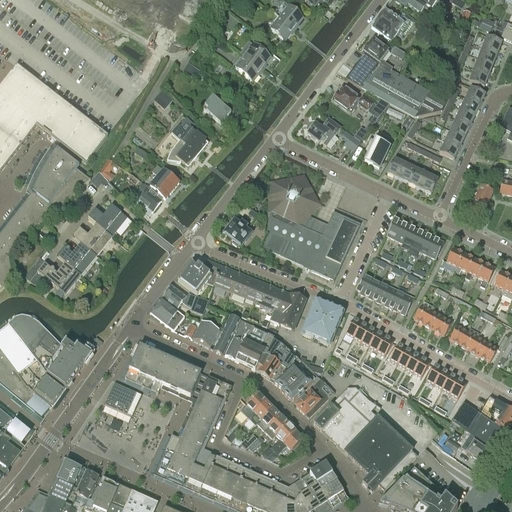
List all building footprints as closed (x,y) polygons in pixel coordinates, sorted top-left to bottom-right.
[(132,0),(118,0),(116,4),(125,10),(123,13),(130,17),(127,22),(133,26),(148,0),(147,0),(134,0),(134,1),(132,0)] [(148,0),(133,26),(139,30),(142,24),(149,28),(151,25),(160,31),(166,20),(154,13),(158,6),(148,0)] [(425,6),(416,0),(393,0),(404,8),(406,6),(419,15),(425,6)] [(416,0),(425,6),(430,10),(436,2),(432,0),(416,0)] [(456,0),(450,0),(449,3),(461,11),(465,5),(456,0)] [(279,20),(293,31),(302,20),(288,9),(279,20)] [(384,11),(371,29),(390,44),(395,37),(401,41),(415,23),(401,13),(396,20),(384,11)] [(462,12),(460,22),(468,24),(470,14),(462,12)] [(166,20),(160,31),(169,36),(167,39),(174,43),(170,49),(177,52),(192,27),(182,20),(178,27),(166,20)] [(293,31),(279,20),(270,32),(284,43),(293,31)] [(478,30),(480,25),(473,22),(471,27),(478,30)] [(480,25),(478,30),(485,34),(488,28),(480,25)] [(511,27),(506,25),(506,26),(502,35),(500,39),(511,44),(511,27)] [(486,38),(481,50),(496,56),(501,44),(486,38)] [(364,57),(378,67),(381,63),(383,60),(381,59),(386,52),(371,41),(370,42),(369,41),(366,46),(367,47),(361,55),(364,57)] [(254,45),(244,58),(262,72),(272,60),(254,45)] [(393,49),(390,55),(401,62),(404,55),(393,49)] [(481,50),(477,61),(492,67),(496,56),(481,50)] [(381,63),(378,67),(364,57),(346,82),(383,102),(413,120),(440,115),(446,103),(418,89),(398,79),(400,77),(391,71),(381,63)] [(252,84),(262,72),(244,58),(234,70),(252,84)] [(477,61),(473,72),(488,78),(492,67),(477,61)] [(0,86),(0,173),(36,127),(85,166),(107,138),(106,137),(88,124),(85,121),(57,99),(24,73),(16,67),(0,86)] [(483,90),(488,78),(473,72),(468,84),(483,90)] [(367,114),(373,106),(362,98),(359,102),(341,89),(337,95),(336,94),(330,102),(350,116),(357,106),(367,114)] [(443,124),(459,91),(455,89),(439,122),(443,124)] [(469,89),(464,100),(479,108),(485,96),(469,89)] [(160,94),(153,102),(164,111),(171,103),(160,94)] [(220,127),(230,114),(212,99),(202,112),(220,127)] [(464,100),(459,111),(474,118),(479,108),(464,100)] [(398,114),(388,109),(384,116),(394,122),(398,114)] [(498,130),(509,135),(506,142),(511,145),(511,112),(508,110),(498,130)] [(459,111),(454,122),(469,129),(474,118),(459,111)] [(412,122),(406,119),(400,129),(406,132),(412,122)] [(319,145),(320,144),(326,148),(334,138),(340,130),(328,121),(321,130),(315,125),(311,129),(308,129),(307,132),(308,134),(307,135),(319,145)] [(454,122),(449,133),(464,140),(469,129),(454,122)] [(179,142),(198,157),(208,145),(189,129),(184,135),(178,128),(171,136),(179,142)] [(416,130),(411,128),(405,139),(409,141),(416,130)] [(360,145),(345,133),(340,139),(345,143),(343,147),(352,154),(360,145)] [(459,151),(464,140),(449,133),(444,143),(459,151)] [(368,155),(364,164),(378,171),(388,149),(381,146),(384,141),(376,137),(374,143),(369,140),(363,153),(368,155)] [(459,151),(444,143),(437,140),(435,146),(441,149),(438,155),(453,162),(459,151)] [(492,156),(499,142),(494,140),(487,154),(492,156)] [(198,157),(179,142),(173,149),(166,163),(179,165),(180,164),(187,170),(198,157)] [(413,147),(411,152),(422,157),(424,153),(413,147)] [(0,292),(14,279),(13,279),(9,258),(32,228),(36,231),(36,232),(59,210),(85,187),(90,182),(89,182),(79,174),(54,155),(49,151),(50,151),(49,150),(25,195),(25,196),(26,196),(26,195),(26,196),(29,198),(0,235),(0,292)] [(147,156),(136,150),(134,155),(145,161),(147,156)] [(424,153),(422,157),(433,162),(435,158),(424,153)] [(397,181),(405,166),(393,160),(386,175),(397,181)] [(107,162),(102,171),(108,175),(113,166),(107,162)] [(397,181),(408,186),(415,171),(405,166),(397,181)] [(153,184),(149,189),(163,200),(165,202),(178,185),(163,172),(162,173),(156,169),(151,175),(157,180),(153,184)] [(408,186),(419,191),(426,176),(415,171),(408,186)] [(99,175),(90,184),(95,190),(100,185),(102,188),(107,184),(99,175)] [(426,176),(419,191),(430,196),(437,181),(426,176)] [(333,284),(359,227),(333,214),(327,227),(306,217),(317,206),(302,180),(272,185),(266,232),(269,234),(261,250),(333,284)] [(511,183),(501,181),(498,195),(511,198),(511,183)] [(474,200),(487,206),(493,192),(480,186),(474,200)] [(163,200),(149,189),(135,206),(149,218),(163,200)] [(487,206),(474,200),(467,213),(480,219),(487,206)] [(95,226),(111,240),(127,220),(110,207),(102,218),(94,212),(87,220),(95,226)] [(251,211),(247,216),(253,221),(257,216),(251,211)] [(402,226),(393,221),(391,226),(386,238),(394,242),(402,226)] [(254,240),(260,231),(250,223),(246,228),(241,224),(238,227),(234,223),(223,236),(231,242),(230,244),(237,250),(239,248),(239,249),(250,236),(254,240)] [(80,245),(79,246),(95,259),(111,240),(95,226),(87,237),(79,231),(72,239),(80,245)] [(402,226),(394,242),(402,246),(410,230),(402,226)] [(418,234),(410,230),(402,246),(410,250),(418,234)] [(426,237),(418,234),(410,250),(418,254),(426,237)] [(434,241),(426,237),(418,254),(427,258),(434,241)] [(434,241),(427,258),(435,262),(443,245),(441,245),(434,241)] [(80,278),(95,259),(79,246),(71,256),(63,250),(56,259),(64,265),(80,278)] [(454,274),(463,255),(452,250),(445,265),(442,263),(437,275),(440,276),(443,271),(453,276),(454,274)] [(473,260),(463,255),(454,274),(458,276),(460,272),(466,275),(473,260)] [(483,265),(473,260),(466,275),(464,280),(468,282),(471,277),(476,280),(483,265)] [(36,273),(42,267),(37,263),(32,269),(36,273)] [(212,288),(229,295),(237,276),(207,263),(203,271),(214,276),(212,281),(214,282),(212,288)] [(206,285),(212,288),(214,282),(212,281),(214,276),(203,271),(202,272),(191,264),(177,283),(196,298),(206,285)] [(80,278),(64,265),(56,275),(43,265),(42,267),(36,273),(32,269),(24,279),(34,287),(41,278),(65,297),(80,278)] [(483,265),(476,280),(482,282),(479,288),(484,290),(487,285),(494,270),(483,265)] [(503,293),(510,278),(499,273),(492,288),(503,293)] [(229,295),(253,304),(261,285),(237,276),(229,295)] [(372,282),(363,278),(358,289),(357,289),(355,294),(364,298),(372,282)] [(511,279),(510,278),(503,293),(501,297),(511,302),(511,301),(511,279)] [(380,286),(372,282),(364,298),(372,302),(380,286)] [(253,304),(273,312),(277,314),(282,302),(278,300),(281,294),(261,285),(253,304)] [(388,290),(380,286),(372,302),(380,306),(388,290)] [(170,288),(160,301),(175,313),(182,305),(185,307),(189,302),(170,288)] [(396,293),(388,290),(380,306),(388,310),(396,293)] [(404,297),(396,293),(388,310),(396,314),(404,297)] [(282,294),(281,294),(278,300),(282,302),(277,314),(273,312),(269,323),(282,328),(293,332),(305,302),(290,297),(290,298),(282,295),(282,294)] [(404,297),(396,314),(403,317),(405,318),(413,301),(404,297)] [(204,312),(207,303),(195,299),(192,308),(204,312)] [(471,308),(453,299),(451,304),(469,313),(471,308)] [(175,313),(160,301),(149,316),(164,327),(170,332),(173,333),(177,328),(184,319),(175,313)] [(423,326),(431,312),(434,308),(423,302),(413,320),(423,326)] [(476,302),(473,306),(484,312),(486,307),(484,306),(480,304),(476,302)] [(315,304),(301,336),(303,336),(303,334),(311,338),(310,341),(312,342),(313,338),(318,340),(317,344),(319,345),(320,341),(328,344),(327,346),(328,347),(341,315),(315,304)] [(433,333),(441,319),(431,312),(423,326),(433,333)] [(487,322),(489,318),(480,314),(478,318),(487,322)] [(7,326),(9,328),(35,361),(42,372),(45,376),(65,392),(87,360),(88,361),(92,356),(91,355),(94,351),(86,345),(83,349),(78,345),(74,349),(66,342),(67,340),(66,340),(61,347),(37,323),(28,318),(21,316),(14,318),(7,325),(7,326)] [(222,357),(232,338),(239,323),(229,318),(220,337),(212,352),(222,357)] [(441,319),(433,333),(443,339),(451,325),(441,319)] [(346,334),(344,336),(352,341),(361,325),(353,321),(346,334)] [(224,358),(234,363),(251,327),(241,323),(228,349),(224,358)] [(209,351),(212,352),(220,337),(217,335),(218,333),(201,324),(197,331),(189,327),(183,338),(209,351)] [(361,325),(352,341),(360,345),(362,343),(369,330),(364,327),(361,325)] [(7,326),(0,331),(0,354),(7,363),(23,385),(25,388),(32,394),(39,400),(52,410),(65,392),(45,376),(42,372),(35,361),(9,328),(7,326)] [(234,363),(245,368),(261,332),(251,327),(234,363)] [(448,342),(459,348),(467,334),(456,328),(456,329),(448,342)] [(362,343),(360,345),(368,350),(377,334),(374,333),(369,330),(362,343)] [(459,348),(469,354),(477,340),(479,336),(469,331),(467,334),(459,348)] [(261,332),(245,368),(254,373),(255,371),(256,371),(264,356),(265,357),(273,338),(272,337),(261,332)] [(377,334),(368,350),(376,354),(377,353),(377,352),(384,340),(385,339),(377,334)] [(297,361),(273,338),(265,357),(264,356),(256,371),(257,372),(256,374),(270,382),(273,384),(272,385),(273,385),(297,361)] [(498,348),(501,350),(507,339),(504,338),(498,348)] [(377,353),(376,354),(384,359),(393,344),(385,339),(384,340),(377,352),(377,353)] [(92,345),(98,350),(102,345),(95,340),(92,345)] [(469,354),(478,359),(486,345),(477,340),(469,354)] [(511,348),(511,340),(498,363),(501,365),(511,348)] [(486,345),(478,359),(489,365),(497,351),(486,345)] [(398,346),(389,362),(397,366),(406,351),(398,346)] [(189,400),(200,376),(139,348),(124,381),(157,396),(161,387),(189,400)] [(406,351),(397,366),(404,371),(413,355),(406,351)] [(413,355),(404,371),(412,375),(421,360),(414,356),(413,355)] [(421,360),(412,375),(421,380),(430,365),(425,362),(421,360)] [(297,361),(273,385),(281,391),(279,392),(290,404),(314,380),(312,378),(308,382),(303,376),(306,373),(303,371),(300,373),(295,368),(300,363),(297,361)] [(0,387),(12,398),(23,385),(7,363),(0,371),(0,387)] [(427,380),(425,383),(433,387),(442,372),(435,368),(434,367),(427,380)] [(442,372),(433,387),(441,392),(443,389),(450,376),(445,374),(442,372)] [(450,376),(441,392),(449,396),(458,381),(450,376)] [(325,466),(309,476),(288,490),(215,458),(215,459),(202,454),(231,390),(207,379),(180,441),(170,437),(153,477),(230,511),(332,511),(348,502),(327,469),(325,466)] [(314,383),(305,392),(307,394),(308,393),(320,382),(318,379),(314,383)] [(458,381),(449,396),(457,401),(459,399),(466,386),(458,381)] [(309,394),(295,408),(304,418),(305,417),(308,421),(334,395),(320,382),(308,393),(309,394)] [(23,385),(12,398),(22,406),(32,394),(25,388),(23,385)] [(104,407),(130,419),(140,397),(114,386),(104,407)] [(355,391),(347,391),(313,426),(368,479),(361,486),(366,491),(366,490),(371,495),(378,488),(383,493),(416,458),(370,414),(376,408),(367,402),(355,391)] [(32,394),(22,406),(33,415),(35,413),(42,419),(49,411),(50,412),(52,410),(39,400),(32,394)] [(241,421),(244,424),(264,404),(257,396),(245,408),(250,412),(241,421)] [(489,399),(479,416),(489,423),(492,417),(488,414),(490,410),(498,415),(495,419),(497,420),(494,426),(506,434),(511,424),(511,412),(506,408),(489,399)] [(272,411),(264,404),(244,424),(247,427),(256,418),(260,422),(272,411)] [(463,405),(451,424),(468,435),(493,452),(506,434),(494,426),(489,423),(479,416),(478,415),(463,405)] [(257,427),(264,434),(279,419),(272,411),(260,422),(261,423),(257,427)] [(0,433),(10,421),(0,412),(0,433)] [(286,426),(279,419),(264,434),(271,441),(275,437),(275,438),(286,426)] [(0,433),(0,434),(5,437),(8,439),(21,449),(23,451),(25,449),(24,448),(24,449),(20,446),(27,437),(25,433),(21,429),(10,421),(0,433)] [(266,461),(268,459),(294,433),(286,426),(275,438),(279,442),(270,451),(267,449),(260,456),(266,461)] [(231,445),(237,437),(232,433),(226,440),(231,445)] [(301,441),(294,433),(268,459),(271,462),(286,448),(290,452),(301,441)] [(0,467),(7,472),(6,471),(10,466),(11,467),(23,451),(21,449),(8,439),(5,437),(0,434),(0,467)] [(252,455),(261,445),(257,441),(248,450),(252,455)] [(454,453),(458,448),(448,441),(444,447),(454,453)] [(484,467),(491,456),(473,443),(471,447),(467,445),(463,450),(467,452),(466,454),(484,467)] [(64,464),(56,482),(66,487),(76,492),(85,473),(74,468),(64,464)] [(387,497),(378,507),(388,510),(394,511),(455,511),(456,511),(451,508),(452,507),(451,506),(413,471),(387,497)] [(83,511),(108,511),(111,508),(119,488),(101,481),(98,479),(85,473),(76,492),(74,496),(77,497),(75,502),(70,511),(82,511),(87,503),(88,503),(83,511)] [(47,500),(47,501),(70,511),(75,502),(77,497),(74,496),(76,492),(66,487),(56,482),(52,491),(47,500)] [(123,511),(131,494),(119,488),(111,508),(108,511),(123,511)] [(123,511),(154,511),(157,505),(131,494),(123,511)] [(32,505),(26,511),(70,511),(47,501),(47,500),(38,496),(32,505)]
